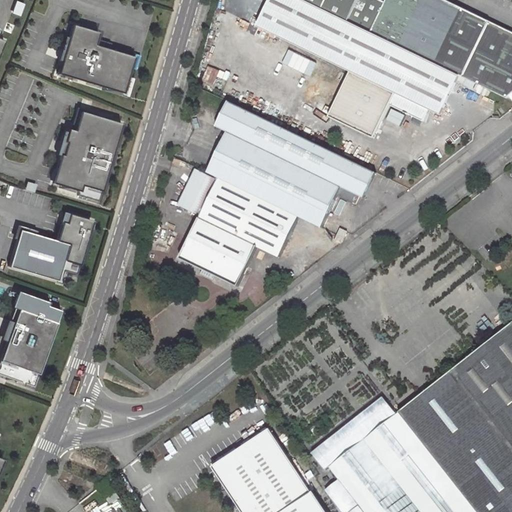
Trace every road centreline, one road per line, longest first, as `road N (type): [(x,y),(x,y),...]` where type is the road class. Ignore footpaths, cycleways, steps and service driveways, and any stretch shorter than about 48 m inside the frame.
road 1 (secondary): [(189,0),(74,385)]
road 2 (unclassified): [(200,381),(511,136)]
road 3 (unclassified): [(57,428),(102,434),(137,426),(200,381)]
road 4 (unknown): [(145,488),(262,410)]
road 5 (unclassified): [(200,381),(144,408),(106,405),(74,385)]
